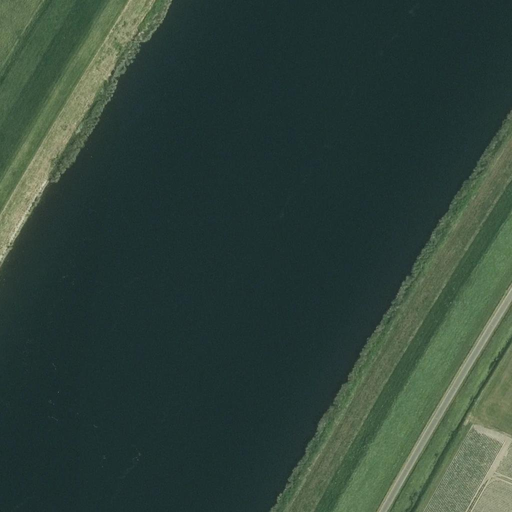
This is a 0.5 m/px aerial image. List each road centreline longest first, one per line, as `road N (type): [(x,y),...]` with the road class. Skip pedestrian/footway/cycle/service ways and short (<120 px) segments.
road 1 (unclassified): [(384,511),(511,294)]
road 2 (track): [(128,0),(0,213)]
